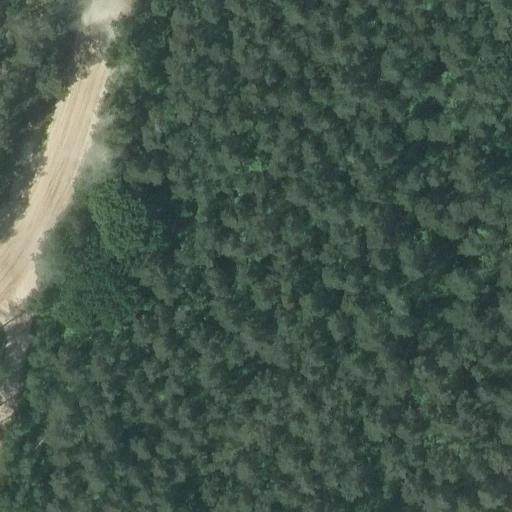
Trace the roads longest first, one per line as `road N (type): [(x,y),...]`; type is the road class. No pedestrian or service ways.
road 1 (track): [(102,0),(65,139),(0,278)]
road 2 (track): [(0,430),(25,305),(2,277)]
